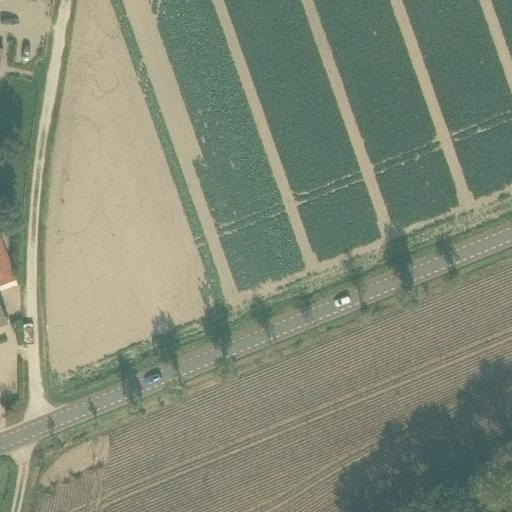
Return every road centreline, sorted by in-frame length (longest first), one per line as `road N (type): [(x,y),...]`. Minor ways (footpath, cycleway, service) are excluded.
road 1 (tertiary): [(0,443),(511,235)]
road 2 (track): [(65,0),(36,183),(30,431)]
